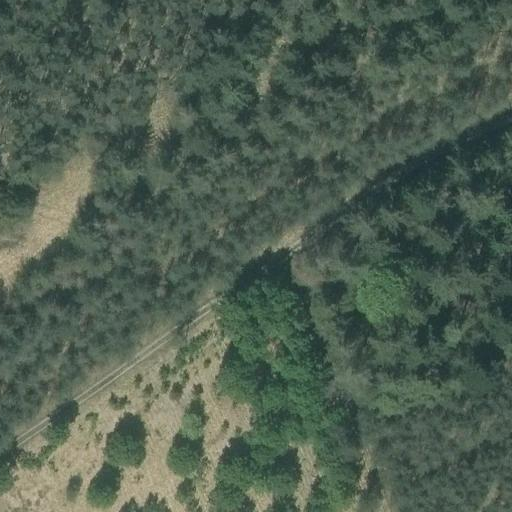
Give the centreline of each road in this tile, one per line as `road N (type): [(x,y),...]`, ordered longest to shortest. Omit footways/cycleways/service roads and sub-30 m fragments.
road 1 (track): [(0,456),(511,113)]
road 2 (track): [(363,511),(266,275)]
